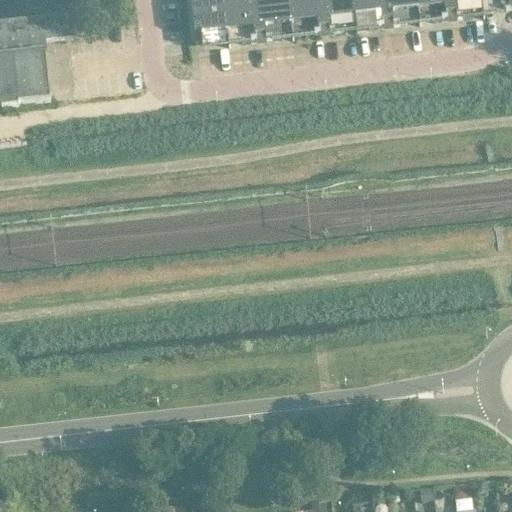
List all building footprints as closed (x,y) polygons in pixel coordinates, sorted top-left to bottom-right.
[(229,45),(224,0),(191,0),(196,45),(216,43),(216,46),(229,45)] [(224,0),(229,45),(241,44),(241,47),(262,45),(256,0),(224,0)] [(256,0),(262,45),(293,41),(288,0),(256,0)] [(288,0),(293,41),(325,38),(320,0),(288,0)] [(320,0),(325,38),(357,34),(353,0),(320,0)] [(353,0),(357,34),(389,30),(385,0),(353,0)] [(385,0),(389,30),(420,27),(417,0),(385,0)] [(452,23),(449,0),(417,0),(420,27),(452,23)] [(484,16),(481,0),(449,0),(452,23),(472,21),(472,17),(484,16)] [(511,0),(481,0),(484,16),(497,15),(497,11),(511,9),(511,0)] [(0,109),(1,110),(1,113),(19,111),(18,108),(50,105),(45,55),(42,56),(41,45),(73,42),(70,19),(0,26),(0,109)] [(432,493),(420,494),(422,506),(433,505),(432,493)]
